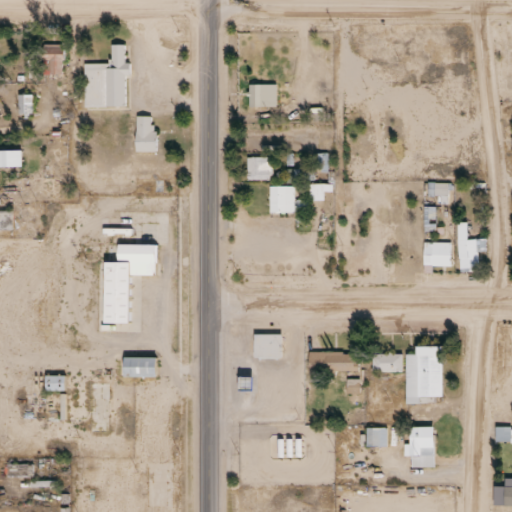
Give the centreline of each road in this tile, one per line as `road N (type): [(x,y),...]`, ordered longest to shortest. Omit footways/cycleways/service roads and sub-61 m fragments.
road 1 (tertiary): [(207,511),(204,0)]
road 2 (residential): [(498,305),(497,180),(478,0)]
road 3 (residential): [(511,305),(208,297)]
road 4 (residential): [(205,3),(479,2)]
road 5 (residential): [(475,511),(482,305)]
road 6 (residential): [(205,3),(0,2)]
